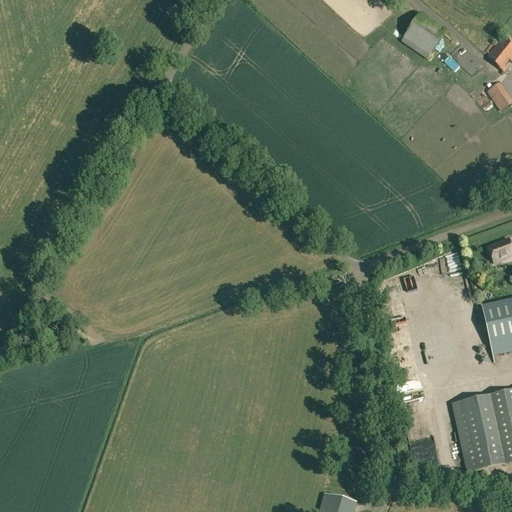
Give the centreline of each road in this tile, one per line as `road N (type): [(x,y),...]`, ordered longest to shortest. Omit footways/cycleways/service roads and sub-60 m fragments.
road 1 (unclassified): [(0,358),(161,96)]
road 2 (unclassified): [(359,270),(161,96)]
road 3 (unclassified): [(382,511),(392,462),(359,270)]
road 4 (unclassified): [(359,270),(511,214)]
